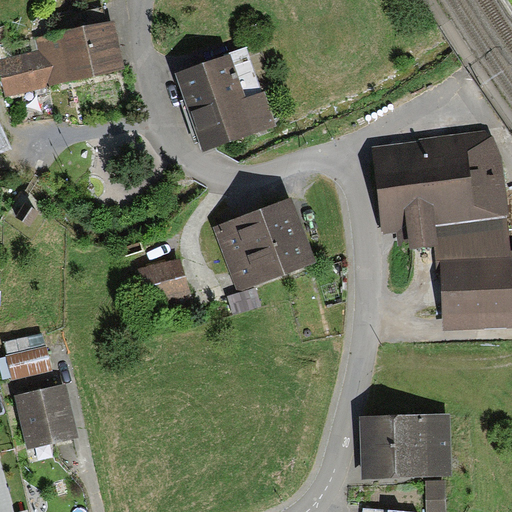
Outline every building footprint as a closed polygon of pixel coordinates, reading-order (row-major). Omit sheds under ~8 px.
[(37,49),(0,56),(0,76),(4,96),(122,71),(111,23),(35,39),(37,49)] [(247,49),(176,74),(189,113),(203,152),(274,126),(247,49)] [(0,128),(0,153),(9,149),(0,128)] [(487,130),(373,147),(383,235),(398,233),(400,245),(411,245),(410,249),(433,247),(436,274),(441,274),(445,331),(511,328),(511,250),(509,251),(493,136),(487,130)] [(291,202),(216,226),(236,291),(312,267),(301,233),(291,202)] [(18,217),(32,225),(40,211),(27,203),(18,217)] [(179,260),(141,270),(151,306),(188,295),(179,260)] [(43,332),(5,341),(13,377),(51,368),(43,332)] [(65,385),(15,397),(28,450),(78,438),(65,385)] [(449,419),(363,422),(366,484),(426,482),(445,481),(452,481),(449,419)] [(446,511),(445,481),(426,482),(427,511),(446,511)]
